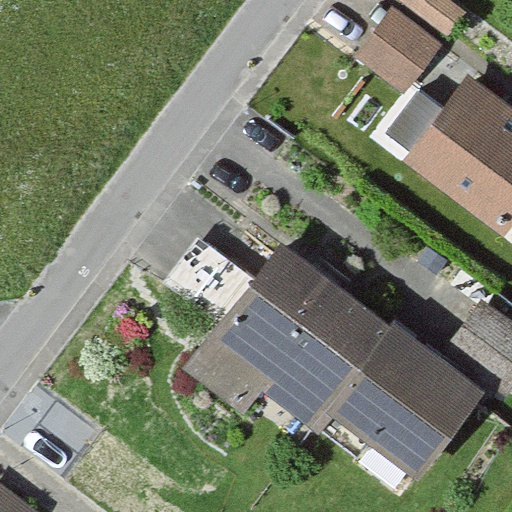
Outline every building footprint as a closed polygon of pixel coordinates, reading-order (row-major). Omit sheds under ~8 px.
[(414,0),(445,22),(459,0),(414,0)] [(355,52),(403,90),(441,43),(393,4),(355,52)] [(405,154),(504,230),(511,219),(511,104),(469,72),(443,106),(419,87),(386,129),(410,147),(405,154)] [(481,385),(393,318),(389,323),(279,238),(183,362),(242,407),(260,384),(315,427),(333,404),(416,469),(481,385)] [(511,320),(480,297),(443,348),(506,393),(511,384),(511,320)]
